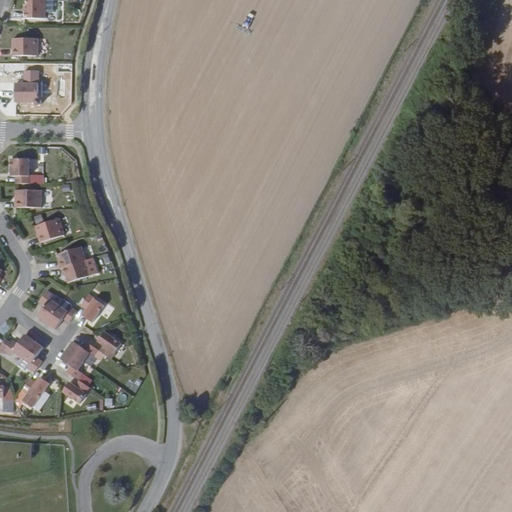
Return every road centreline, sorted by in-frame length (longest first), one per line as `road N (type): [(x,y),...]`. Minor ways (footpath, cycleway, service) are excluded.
road 1 (unclassified): [(126,246),(171,394),(168,461)]
road 2 (unclassified): [(168,461),(136,445),(107,449),(89,469),(84,511)]
road 3 (unclassified): [(105,0),(86,68),(86,131)]
road 4 (unclassified): [(99,130),(111,0)]
road 5 (unclassified): [(86,131),(95,176),(126,246)]
